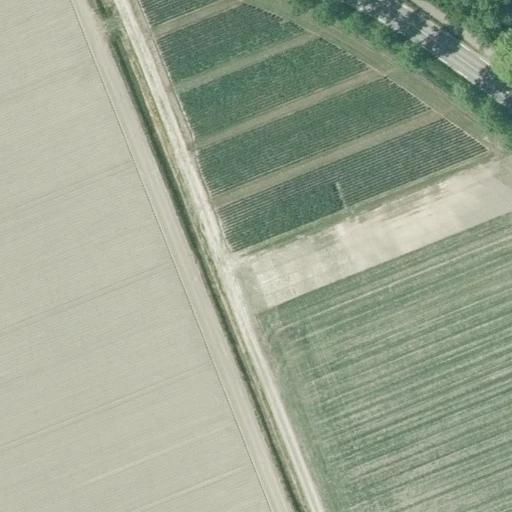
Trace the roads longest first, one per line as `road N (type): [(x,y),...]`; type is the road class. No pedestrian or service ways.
road 1 (track): [(124,0),(322,511)]
road 2 (tertiary): [(373,0),(511,94)]
